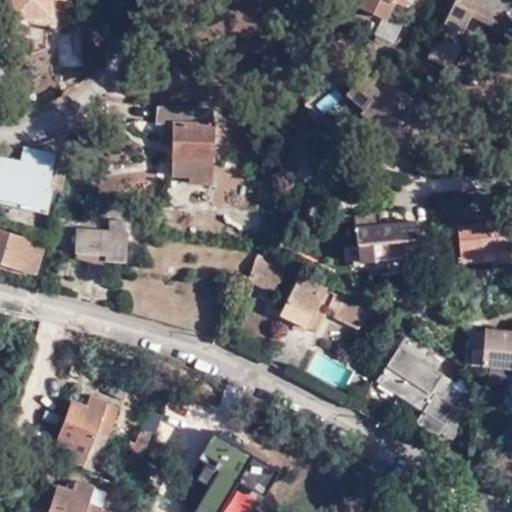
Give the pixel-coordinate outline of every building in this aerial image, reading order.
[(7,0),(9,36),(28,36),(27,19),(47,18),(47,1),(47,0),(7,0)] [(409,0),(360,0),(360,2),(386,14),(392,0),(403,0),(408,2),(409,0)] [(469,17),(511,36),(511,5),(499,0),(455,0),(443,26),(461,34),(469,17)] [(436,33),(429,60),(454,66),(461,39),(436,33)] [(47,82),(75,76),(68,44),(40,50),(47,82)] [(263,71),(288,77),(292,62),(260,53),(259,61),(266,62),(263,71)] [(404,82),(395,80),(377,74),(370,80),(381,90),(385,86),(393,93),(397,90),(404,82)] [(370,80),(367,77),(348,96),(366,112),(363,116),(406,154),(437,119),(419,102),(408,114),(398,105),(405,98),(397,90),(393,93),(385,86),(381,90),(370,80)] [(170,160),(210,161),(211,114),(201,111),(155,109),(155,124),(171,125),(170,160)] [(31,166),(36,152),(26,150),(23,164),(31,166)] [(0,195),(40,204),(46,182),(59,185),(65,160),(36,152),(31,166),(23,164),(0,159),(0,195)] [(170,172),(186,172),(210,173),(210,161),(170,160),(170,172)] [(209,180),(210,173),(186,172),(186,180),(209,180)] [(486,230),(473,231),(453,233),(458,269),(481,267),(480,260),(511,255),(511,225),(507,226),(506,220),(485,222),(486,230)] [(103,254),(121,255),(122,233),(123,223),(106,221),(105,231),(75,228),(74,246),(103,248),(103,254)] [(354,225),(356,262),(406,258),(403,221),(354,225)] [(472,223),(473,231),(486,230),(485,222),(472,223)] [(0,263),(33,274),(43,242),(0,226),(0,263)] [(103,248),(74,246),(73,257),(103,264),(103,254),(103,248)] [(256,254),(249,277),(274,289),(284,268),(256,254)] [(70,259),(60,257),(55,272),(66,275),(70,259)] [(407,272),(406,258),(356,262),(357,276),(407,272)] [(318,300),(329,306),(336,309),(333,314),(357,326),(365,309),(298,275),(280,312),(306,325),(318,300)] [(317,331),(329,306),(318,300),(306,325),(317,331)] [(511,332),(484,329),(481,365),(511,368),(511,332)] [(393,393),(418,346),(421,339),(412,334),(409,338),(403,336),(400,340),(394,336),(370,379),(393,393)] [(436,355),(418,346),(393,393),(417,409),(428,391),(435,394),(444,380),(445,378),(430,368),(436,355)] [(449,384),(444,380),(435,394),(428,391),(417,409),(413,417),(415,418),(413,422),(432,435),(434,430),(444,412),(452,396),(463,400),(459,389),(454,377),(449,384)] [(345,404),(356,408),(360,394),(349,390),(345,404)] [(96,434),(108,403),(90,397),(86,406),(72,401),(57,442),(71,447),(67,459),(84,465),(91,447),(96,434)] [(119,407),(108,403),(96,434),(108,437),(119,407)] [(459,419),(444,412),(434,430),(450,438),(459,419)] [(267,492),(281,467),(215,431),(178,501),(198,511),(220,511),(239,477),(267,492)] [(127,465),(136,470),(149,436),(140,432),(127,465)] [(103,451),(108,437),(96,434),(91,447),(103,451)] [(103,451),(91,447),(84,465),(83,468),(100,474),(108,453),(103,451)] [(83,511),(87,503),(94,486),(76,480),(73,490),(58,484),(47,511),(83,511)] [(87,503),(101,508),(107,491),(94,486),(87,503)] [(98,511),(101,508),(87,503),(83,511),(98,511)]
